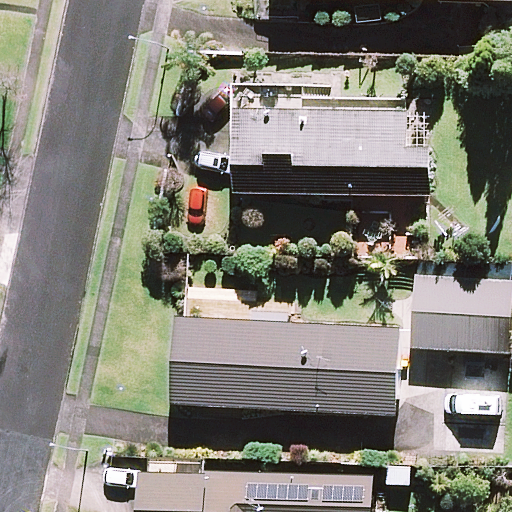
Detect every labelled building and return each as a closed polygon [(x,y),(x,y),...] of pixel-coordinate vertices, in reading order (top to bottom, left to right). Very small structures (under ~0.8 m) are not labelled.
[(331,0),(511,3),(511,0),(257,0),(257,23),(315,24),(315,0),(331,0)] [(429,92),(239,91),(239,180),(428,182),(429,92)] [(511,339),(511,266),(418,262),(414,335),(511,339)] [(394,398),(398,312),(182,304),(179,390),(394,398)] [(372,511),(374,466),(148,455),(144,511),(372,511)]
